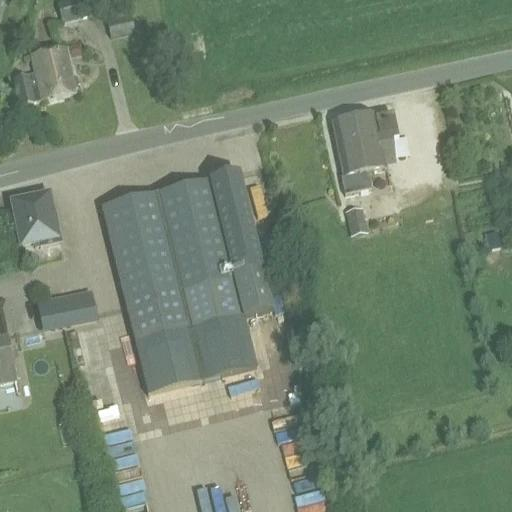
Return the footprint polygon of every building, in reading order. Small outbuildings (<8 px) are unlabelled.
[(61,25),(94,17),(89,0),(75,0),(56,5),(61,25)] [(131,18),(106,23),(110,41),(135,36),(131,18)] [(82,98),(84,92),(81,78),(77,75),(72,76),(69,63),(66,50),(47,54),(30,58),(33,76),(12,81),(19,109),(40,103),(40,107),(58,103),(82,98)] [(333,127),(343,180),(372,175),(385,172),(384,167),(396,165),(391,142),(398,141),(393,117),(375,121),(374,119),(333,127)] [(462,184),(469,200),(491,189),(484,174),(462,184)] [(374,181),(372,175),(343,180),(341,181),(344,198),(371,193),(369,183),(374,181)] [(126,311),(136,350),(148,400),(256,373),(243,323),(273,315),(263,277),(239,176),(101,212),(126,311)] [(21,248),(55,242),(47,200),(13,206),(21,248)] [(367,235),(362,211),(345,215),(350,239),(367,235)] [(485,238),(488,253),(500,251),(497,236),(485,238)] [(91,294),(36,305),(42,338),(96,326),(91,294)] [(303,334),(290,337),(294,355),(307,352),(303,334)] [(0,387),(15,385),(6,343),(0,344),(0,387)] [(286,434),(310,430),(307,408),(283,411),(286,434)] [(136,440),(134,412),(109,413),(111,441),(136,440)] [(234,478),(244,507),(261,501),(250,473),(234,478)] [(203,483),(204,511),(229,511),(227,482),(203,483)] [(306,506),(325,499),(319,484),(301,491),(306,506)]
